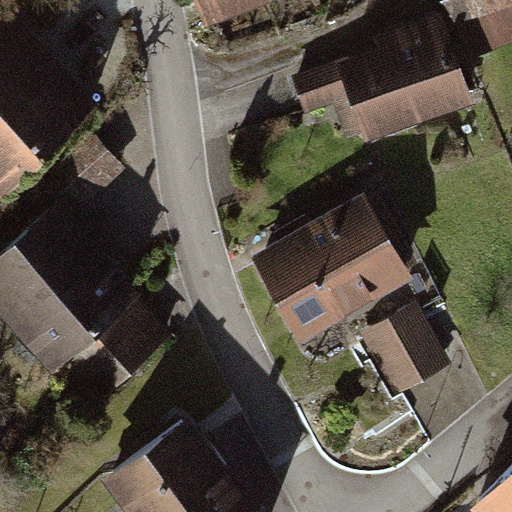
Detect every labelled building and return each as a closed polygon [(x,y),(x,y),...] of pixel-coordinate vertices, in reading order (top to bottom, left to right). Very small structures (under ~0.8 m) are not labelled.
[(6,0),(0,0),(0,183),(18,204),(113,117),(6,0)] [(209,0),(223,34),(311,0),(209,0)] [(511,0),(456,0),(482,64),(511,51),(511,0)] [(483,103),(454,17),(378,42),(381,53),(303,79),(314,112),(353,99),(367,142),(483,103)] [(91,193),(132,165),(108,133),(68,161),(91,193)] [(378,192),(263,253),(313,346),(427,285),(378,192)] [(157,297),(69,201),(0,263),(0,300),(69,377),(157,297)] [(426,312),(370,342),(402,400),(458,370),(426,312)] [(267,511),(206,426),(123,485),(141,511),(267,511)] [(511,511),(511,485),(486,511),(511,511)]
